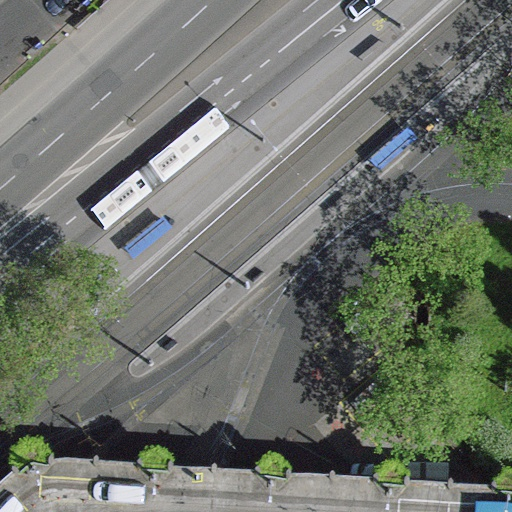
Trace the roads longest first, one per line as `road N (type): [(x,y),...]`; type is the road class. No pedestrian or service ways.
road 1 (primary): [(19,219),(167,150),(354,0)]
road 2 (primary): [(217,0),(118,91),(19,219)]
